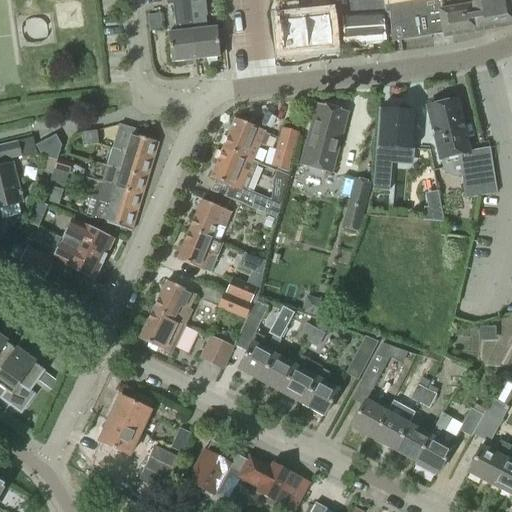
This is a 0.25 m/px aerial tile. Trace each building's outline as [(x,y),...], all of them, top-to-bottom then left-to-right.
[(195,60),(187,0),(165,0),(166,5),(172,4),(175,32),(167,33),(171,63),(195,60)] [(204,0),(187,0),(195,60),(219,57),(216,27),(207,28),(205,16),(206,16),(204,0)] [(383,0),(337,0),(338,21),(341,21),(343,44),(362,43),(361,39),(365,38),(366,39),(383,38),(382,23),(389,22),(388,14),(384,14),(383,0)] [(383,0),(384,14),(388,14),(389,22),(391,42),(511,21),(511,18),(508,0),(383,0)] [(327,15),(302,18),(305,48),(330,45),(327,15)] [(302,18),(277,20),(280,51),(305,48),(302,18)] [(490,147),(470,153),(455,100),(427,106),(441,159),(462,154),(465,172),(462,173),(466,198),(498,194),(490,147)] [(332,174),(348,112),(316,104),(300,166),(332,174)] [(375,150),(372,190),(388,191),(391,162),(391,153),(411,155),(411,149),(414,113),(390,112),(389,116),(379,116),(377,150),(375,150)] [(234,120),(222,150),(256,163),(257,160),(253,158),(258,145),(263,147),(268,135),(263,133),(264,132),(234,120)] [(112,148),(152,161),(158,143),(135,136),(137,130),(119,125),(112,148)] [(282,130),(276,151),(271,166),(287,170),(297,134),(282,130)] [(98,144),(97,131),(82,132),(83,146),(98,144)] [(56,161),(61,146),(55,135),(36,146),(42,156),(56,161)] [(22,158),(36,154),(32,138),(18,141),(22,158)] [(0,161),(21,156),(17,142),(0,146),(0,161)] [(112,148),(106,166),(147,178),(152,161),(112,148)] [(224,197),(277,219),(281,204),(247,191),(248,189),(244,187),(247,178),(251,180),(258,164),(256,163),(222,150),(210,179),(229,187),(224,197)] [(54,169),(68,173),(71,164),(57,160),(54,169)] [(21,196),(22,195),(21,191),(19,191),(13,164),(0,166),(0,207),(22,203),(21,196)] [(106,166),(101,183),(142,196),(147,178),(106,166)] [(68,173),(54,169),(50,183),(64,187),(68,173)] [(354,178),(341,230),(358,234),(371,182),(354,178)] [(142,196),(101,183),(96,200),(137,213),(142,196)] [(53,188),(49,202),(58,205),(63,191),(53,188)] [(137,213),(96,200),(90,219),(131,231),(137,213)] [(201,201),(189,231),(210,239),(216,225),(224,229),(230,213),(201,201)] [(35,202),(27,221),(37,226),(45,206),(35,202)] [(441,210),(423,209),(422,221),(444,223),(441,210)] [(260,225),(271,230),(275,220),(264,215),(260,225)] [(72,221),(63,240),(62,240),(104,261),(114,241),(72,221)] [(210,239),(189,231),(176,260),(210,273),(222,244),(210,239)] [(53,244),(48,257),(28,247),(20,262),(46,275),(53,260),(94,280),(104,261),(62,240),(63,240),(56,237),(52,244),(53,244)] [(263,262),(244,253),(239,266),(258,274),(263,262)] [(226,294),(250,304),(256,290),(232,280),(226,294)] [(166,282),(152,311),(184,327),(191,313),(187,311),(195,296),(166,282)] [(244,320),(250,305),(225,294),(219,309),(244,320)] [(322,301),(318,315),(327,318),(331,304),(322,301)] [(254,304),(244,324),(256,329),(265,309),(254,304)] [(256,334),(237,369),(259,381),(273,355),(278,346),(281,340),(280,339),(294,313),(283,307),(269,333),(273,335),(270,341),(256,334)] [(184,327),(152,311),(138,340),(170,355),(184,327)] [(307,343),(315,329),(306,324),(298,338),(307,343)] [(315,329),(307,343),(317,349),(325,335),(315,329)] [(0,337),(0,371),(15,351),(14,350),(6,344),(7,342),(0,337)] [(365,337),(346,374),(357,380),(377,343),(365,337)] [(210,338),(200,359),(222,369),(232,348),(210,338)] [(383,343),(362,382),(373,388),(394,349),(383,343)] [(16,348),(14,350),(15,351),(0,371),(0,386),(6,391),(1,398),(21,413),(34,395),(29,392),(44,372),(34,365),(35,363),(16,348)] [(295,366),(273,355),(259,381),(281,393),(295,366)] [(301,356),(295,366),(281,393),(302,405),(321,369),(322,367),(301,356)] [(329,373),(321,369),(302,405),(324,416),(338,390),(324,382),(329,373)] [(420,405),(427,391),(425,390),(430,381),(422,377),(417,385),(409,399),(420,405)] [(485,409),(470,437),(471,438),(473,435),(489,444),(511,400),(511,381),(504,377),(486,410),(485,409)] [(427,391),(420,405),(429,409),(436,395),(434,395),(437,390),(430,386),(428,391),(427,391)] [(109,419),(140,434),(150,411),(150,410),(154,402),(136,394),(132,402),(120,397),(109,419)] [(373,439),(387,412),(365,400),(351,427),(373,439)] [(470,437),(485,409),(475,404),(472,410),(471,409),(459,432),(470,437)] [(387,412),(373,439),(395,451),(409,425),(387,412)] [(435,473),(437,474),(452,448),(451,447),(456,437),(445,432),(452,419),(442,414),(430,436),(416,463),(424,467),(422,469),(434,475),(435,473)] [(140,434),(109,419),(99,442),(111,448),(102,469),(127,480),(137,459),(130,456),(140,434)] [(430,436),(409,425),(395,451),(416,463),(430,436)] [(179,429),(171,448),(183,453),(191,434),(179,429)] [(500,441),(493,453),(480,446),(466,473),(490,485),(504,459),(511,447),(500,441)] [(259,489),(257,493),(292,511),(293,511),(309,483),(272,463),(270,467),(249,456),(246,461),(212,442),(206,453),(204,452),(188,482),(226,502),(240,478),(259,489)] [(504,459),(490,485),(511,496),(511,462),(504,459)] [(323,511),(325,509),(314,503),(309,511),(323,511)]
